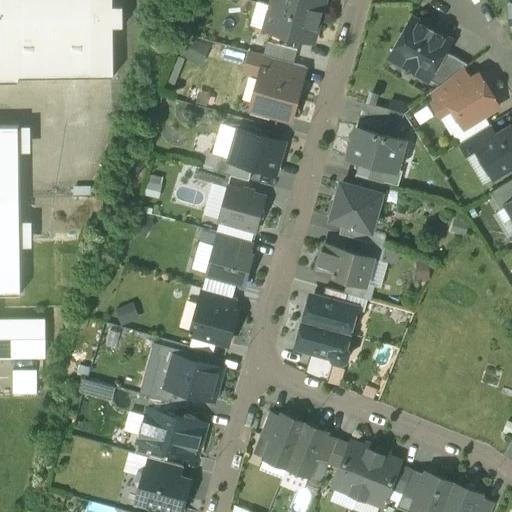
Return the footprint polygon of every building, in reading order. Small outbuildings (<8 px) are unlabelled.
[(0,0),(0,82),(22,82),(21,77),(115,75),(114,27),(125,27),(124,6),(115,6),(114,0),(0,0)] [(273,0),(272,5),(319,18),(323,0),(273,0)] [(319,18),(272,5),(266,27),(312,40),(319,18)] [(450,39),(413,18),(391,56),(428,77),(444,50),(450,39)] [(297,49),(267,40),(263,54),(274,57),(294,62),(297,49)] [(467,62),(444,50),(428,77),(440,84),(462,67),(467,62)] [(195,61),(174,53),(161,85),(174,90),(181,73),(190,76),(195,61)] [(294,62),(274,57),(271,70),(270,71),(302,79),(306,65),(294,62)] [(440,84),(433,89),(439,98),(469,80),(465,73),(462,67),(440,84)] [(302,79),(270,71),(271,70),(262,68),(252,107),(291,118),(302,79)] [(469,80),(439,98),(440,100),(435,103),(441,112),(453,105),(465,125),(498,105),(479,74),(469,80)] [(390,108),(364,101),(360,114),(387,121),(390,108)] [(19,124),(0,124),(0,293),(22,293),(19,124)] [(490,124),(459,142),(467,155),(478,148),(477,147),(497,134),(490,124)] [(405,138),(357,125),(349,155),(372,162),(396,169),(397,167),(405,138)] [(497,134),(477,147),(478,148),(494,175),(509,166),(510,168),(511,166),(511,127),(511,126),(497,134)] [(284,141),(239,128),(230,157),(230,159),(253,166),(276,172),(284,141)] [(253,166),(230,159),(230,157),(219,153),(214,169),(231,174),(249,179),(253,166)] [(396,169),(372,162),(368,175),(368,176),(385,181),(398,184),(403,169),(397,167),(396,169)] [(214,169),(196,164),(193,176),(228,186),(231,174),(214,169)] [(385,181),(368,176),(368,175),(356,172),(353,184),(382,192),(385,181)] [(511,178),(491,192),(501,208),(508,204),(507,202),(511,199),(511,178)] [(353,184),(342,181),(332,217),(343,221),(371,228),(382,192),(353,184)] [(228,186),(219,219),(256,229),(259,218),(263,216),(264,211),(262,207),(265,196),(228,186)] [(154,220),(141,214),(133,231),(146,237),(154,220)] [(371,228),(343,221),(340,232),(359,238),(368,240),(371,228)] [(252,241),(229,234),(226,246),(249,252),(252,241)] [(368,240),(359,238),(355,251),(373,256),(372,257),(382,260),(386,245),(368,240)] [(355,251),(325,242),(317,269),(348,278),(365,283),(365,282),(372,257),(373,256),(355,251)] [(226,246),(215,243),(207,273),(245,283),(253,253),(249,252),(226,246)] [(429,260),(416,260),(415,277),(428,278),(429,260)] [(348,278),(344,292),(348,292),(367,298),(371,299),(375,285),(365,282),(365,283),(348,278)] [(344,292),(326,286),(322,298),(344,304),(348,292),(344,292)] [(238,298),(203,288),(200,299),(235,309),(238,298)] [(364,309),(367,298),(348,292),(344,304),(356,307),(364,309)] [(322,298),(310,295),(296,345),(312,349),(331,354),(334,359),(342,361),(346,359),(348,351),(346,346),(352,324),(357,321),(358,315),(356,310),(356,307),(344,304),(322,298)] [(144,316),(134,298),(116,308),(126,326),(144,316)] [(235,309),(200,299),(191,333),(228,343),(237,310),(235,309)] [(45,316),(0,315),(0,354),(44,355),(45,316)] [(331,354),(312,349),(306,371),(328,380),(334,359),(331,354)] [(221,367),(175,354),(167,382),(166,385),(190,392),(213,398),(221,367)] [(116,385),(88,378),(84,392),(112,399),(116,385)] [(190,392),(166,385),(167,382),(155,379),(150,395),(151,395),(180,404),(186,405),(190,392)] [(180,404),(151,395),(148,407),(177,415),(180,404)] [(177,415),(148,407),(139,440),(168,448),(196,456),(206,423),(177,415)] [(269,411),(260,433),(272,438),(281,416),(269,411)] [(305,421),(283,412),(281,416),(272,438),(265,457),(287,466),(305,421)] [(327,430),(305,421),(287,466),(309,475),(317,456),(326,434),(327,430)] [(338,439),(326,434),(317,456),(329,461),(338,439)] [(350,444),(338,439),(329,461),(341,466),(350,444)] [(168,448),(139,440),(135,452),(149,455),(164,460),(168,448)] [(376,450),(351,440),(350,444),(341,466),(333,484),(358,494),(376,450)] [(401,460),(376,450),(358,494),(383,505),(391,486),(400,464),(401,460)] [(164,460),(149,455),(145,467),(146,467),(180,476),(183,465),(164,460)] [(412,469),(400,464),(391,486),(403,491),(412,469)] [(144,466),(139,469),(136,480),(139,485),(141,486),(146,467),(145,467),(144,466)] [(180,476),(146,467),(141,486),(137,500),(152,505),(176,511),(178,511),(181,511),(190,479),(180,476)] [(425,474),(412,469),(403,491),(416,496),(425,474)] [(441,511),(454,481),(426,470),(425,474),(416,496),(412,506),(425,511),(441,511)] [(482,493),(454,481),(441,511),(474,511),(480,496),(482,493)] [(489,511),(493,502),(480,496),(474,511),(489,511)] [(268,511),(270,509),(252,501),(247,511),(268,511)]
